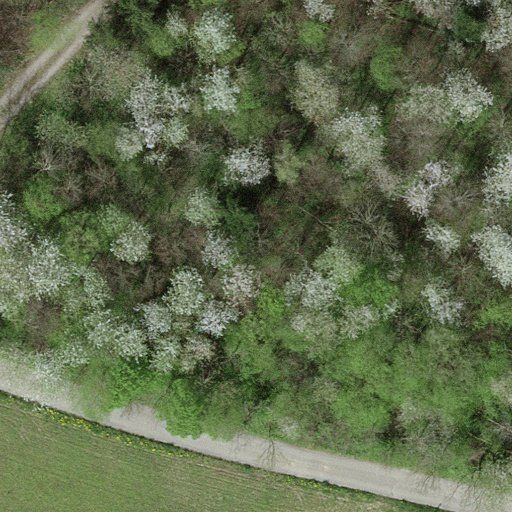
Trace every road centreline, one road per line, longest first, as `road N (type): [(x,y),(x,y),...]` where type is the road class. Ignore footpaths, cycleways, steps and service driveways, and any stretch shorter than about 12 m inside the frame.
road 1 (unclassified): [(511,510),(197,434),(0,366)]
road 2 (track): [(0,98),(93,0)]
